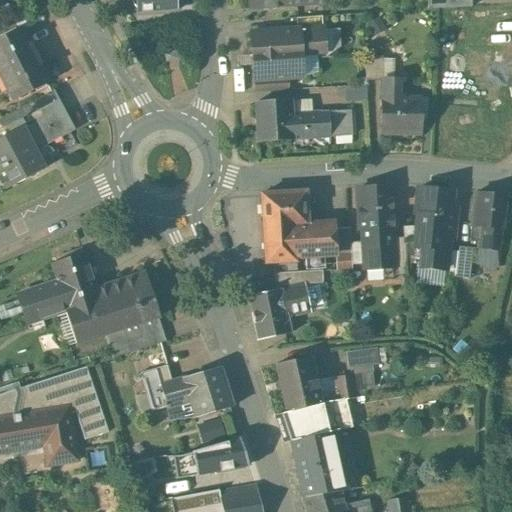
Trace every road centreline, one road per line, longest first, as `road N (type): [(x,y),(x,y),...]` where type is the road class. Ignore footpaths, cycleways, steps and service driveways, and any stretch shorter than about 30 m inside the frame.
road 1 (tertiary): [(281,511),(213,288),(176,206)]
road 2 (residential): [(209,173),(361,169),(511,177)]
road 3 (tertiary): [(142,127),(74,0)]
road 4 (residential): [(125,177),(0,234)]
road 5 (residential): [(195,129),(214,88),(211,0)]
